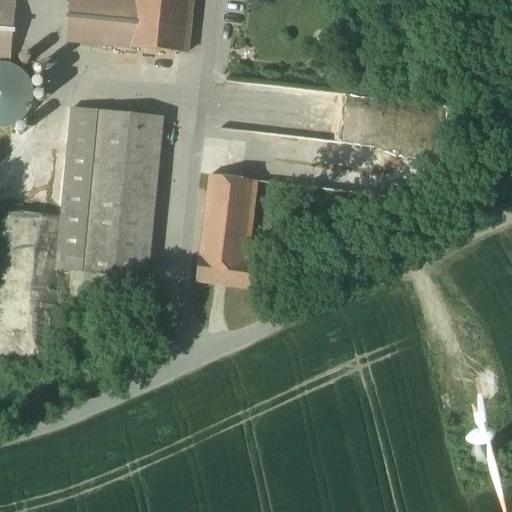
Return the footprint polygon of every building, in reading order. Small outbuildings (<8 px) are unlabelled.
[(11,0),(0,0),(0,45),(7,46),(11,0)] [(64,0),(61,30),(131,38),(131,44),(195,49),(198,0),(64,0)] [(0,58),(0,106),(5,104),(11,94),(13,81),(10,69),(1,59),(0,58)] [(148,268),(161,107),(72,101),(60,261),(148,268)] [(260,171),(206,164),(193,260),(246,267),(260,171)]
